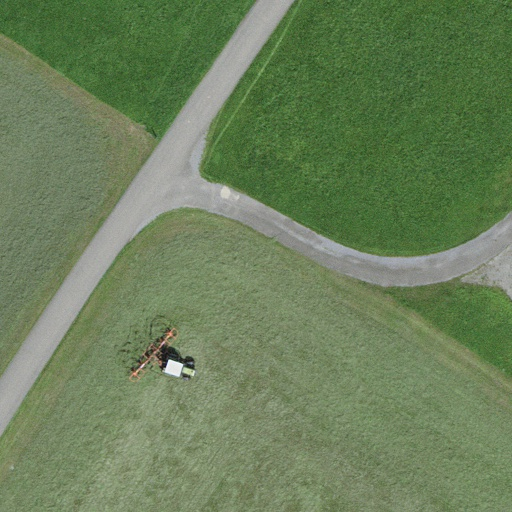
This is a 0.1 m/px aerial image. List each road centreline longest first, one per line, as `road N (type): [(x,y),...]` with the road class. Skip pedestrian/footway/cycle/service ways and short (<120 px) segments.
road 1 (residential): [(282,0),(0,419)]
road 2 (track): [(511,238),(461,266),(385,276),(164,172)]
